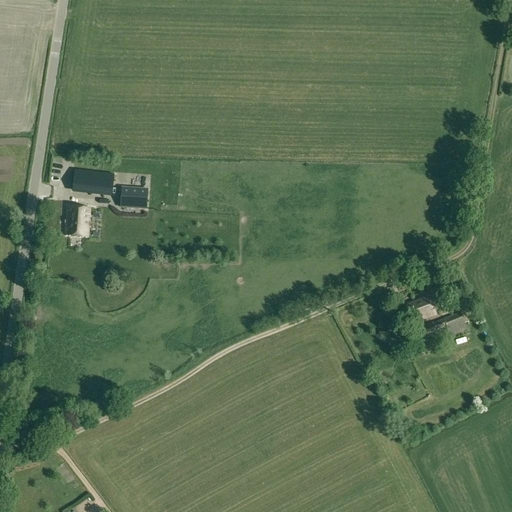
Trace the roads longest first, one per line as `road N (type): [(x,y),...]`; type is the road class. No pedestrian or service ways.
road 1 (track): [(0,444),(46,440),(455,255),(469,227),(509,0)]
road 2 (unclassified): [(0,415),(64,0)]
